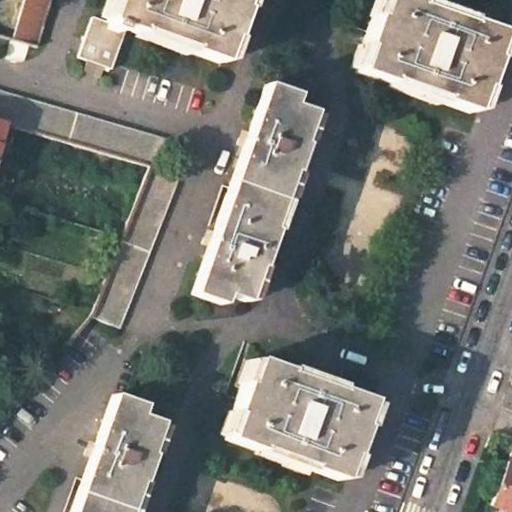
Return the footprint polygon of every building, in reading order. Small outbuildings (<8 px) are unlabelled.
[(48,0),(22,0),(11,39),(34,47),(48,0)] [(239,10),(242,0),(113,0),(105,23),(90,18),(74,58),(108,71),(123,31),(137,36),(138,31),(190,51),(188,55),(219,66),(229,40),(232,41),(243,11),(239,10)] [(407,4),(393,0),(376,0),(370,21),(365,19),(355,48),(358,49),(349,75),(380,86),(381,82),(432,101),(430,104),(463,116),(473,91),(477,93),(488,61),(484,60),(493,36),(462,24),(460,28),(435,18),(436,12),(422,7),(420,13),(406,8),(407,4)] [(299,141),(310,112),(291,105),(294,96),(264,85),(244,141),(238,139),(235,147),(241,149),(207,240),(201,238),(198,246),(204,249),(189,291),(220,303),(222,295),(242,301),(254,266),(258,267),(263,251),(271,230),(267,228),(289,169),(293,170),(298,157),(303,142),(299,141)] [(0,92),(0,122),(31,131),(148,165),(140,188),(129,215),(120,237),(89,315),(117,325),(176,172),(157,167),(165,140),(0,92)] [(140,188),(148,165),(31,131),(24,154),(140,188)] [(120,237),(129,215),(16,182),(9,204),(120,237)] [(304,385),(306,379),(301,377),(294,374),(291,380),(278,375),(280,372),(250,361),(241,384),(238,383),(226,415),(230,417),(220,441),(251,452),(253,449),(304,467),(303,471),(333,481),(343,455),(347,456),(355,433),(351,431),(362,403),(331,391),(329,394),(304,385)] [(155,424),(137,416),(140,407),(111,396),(90,451),(84,449),(81,457),(88,459),(68,511),(123,511),(134,481),(138,483),(143,469),(149,452),(145,450),(155,424)] [(511,511),(511,447),(491,505),(511,511)]
